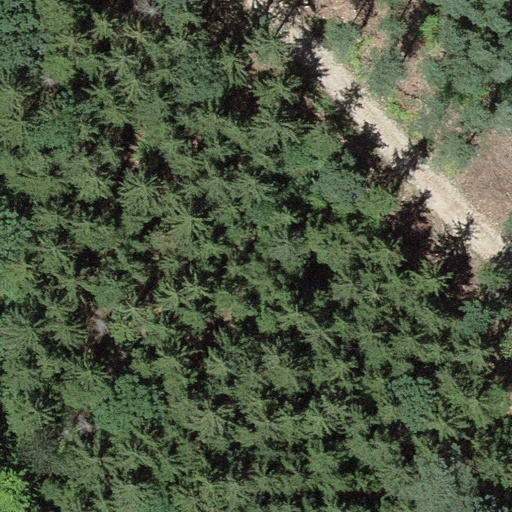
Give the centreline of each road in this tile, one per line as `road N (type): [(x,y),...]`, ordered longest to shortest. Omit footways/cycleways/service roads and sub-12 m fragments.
road 1 (track): [(511,269),(452,216),(260,0)]
road 2 (track): [(0,303),(8,399),(0,431)]
